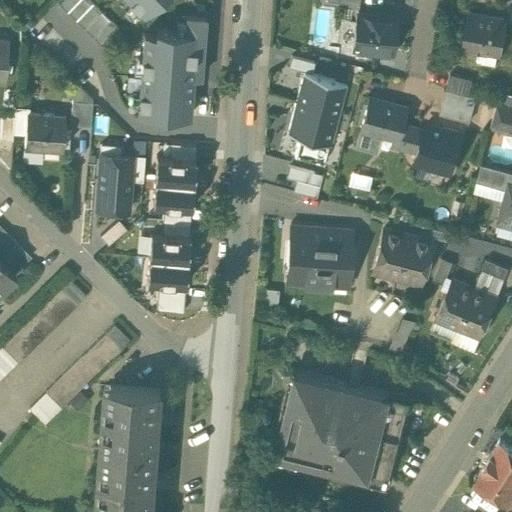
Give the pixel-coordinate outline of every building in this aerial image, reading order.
[(118,26),(90,0),(59,0),(58,2),(101,43),(118,26)] [(153,0),(133,0),(143,10),(153,0)] [(396,16),(356,11),(352,46),(391,51),(396,16)] [(507,18),(468,11),(462,46),(467,47),(467,48),(477,50),(478,48),(498,52),(501,53),(507,18)] [(139,110),(190,113),(192,73),(199,74),(203,16),(186,15),(185,29),(144,27),(139,110)] [(498,52),(478,48),(477,50),(476,60),(496,63),(498,52)] [(291,64),(313,69),(315,58),(294,54),(291,64)] [(346,81),(303,70),(287,132),(329,143),(346,81)] [(472,77),(450,72),(446,87),(468,93),(472,77)] [(468,93),(446,87),(440,112),(470,119),(476,95),(468,93)] [(406,105),(367,95),(359,127),(354,144),(375,150),(380,133),(391,136),(398,138),(402,122),(406,105)] [(511,102),(497,98),(491,122),(511,128),(511,102)] [(91,101),(71,99),(69,124),(89,125),(91,101)] [(28,107),(15,106),(13,130),(25,131),(26,112),(28,112),(28,107)] [(28,112),(26,112),(25,131),(24,145),(26,145),(26,143),(40,144),(39,146),(40,146),(62,148),(64,115),(28,112)] [(421,127),(402,122),(398,138),(391,136),(389,144),(415,151),(421,127)] [(460,131),(431,123),(430,129),(421,127),(415,151),(412,160),(450,170),(460,131)] [(170,140),(169,155),(193,157),(194,142),(170,140)] [(120,144),(101,142),(96,207),(128,210),(130,179),(142,180),(144,154),(119,152),(120,144)] [(40,144),(26,143),(26,145),(24,145),(23,157),(39,158),(40,146),(39,146),(40,144)] [(319,192),(322,168),(287,163),(288,156),(265,153),(262,172),(289,175),(287,188),(319,192)] [(156,154),(154,178),(193,181),(195,157),(193,157),(169,155),(156,154)] [(511,170),(482,163),(477,180),(508,188),(509,182),(511,183),(511,170)] [(193,181),(154,178),(152,202),(162,203),(188,205),(191,205),(193,181)] [(511,183),(509,182),(508,188),(499,221),(501,221),(502,215),(511,217),(511,183)] [(188,205),(162,203),(161,217),(187,219),(188,205)] [(162,218),(161,231),(187,233),(188,219),(162,218)] [(351,226),(290,221),(286,281),(347,285),(351,226)] [(430,238),(383,226),(372,269),(418,281),(430,238)] [(4,229),(0,233),(0,250),(13,238),(4,229)] [(150,231),(148,255),(187,258),(189,234),(187,233),(161,231),(150,231)] [(13,238),(0,250),(0,259),(4,263),(21,246),(13,238)] [(21,246),(4,263),(13,272),(30,255),(21,246)] [(187,258),(148,255),(146,279),(185,282),(187,258)] [(453,261),(441,256),(432,278),(444,283),(453,261)] [(509,267),(486,258),(482,269),(504,278),(509,267)] [(0,289),(15,275),(13,272),(4,263),(0,259),(0,289)] [(475,286),(453,277),(436,317),(458,326),(475,286)] [(497,295),(475,286),(458,326),(480,336),(497,295)] [(61,287),(2,345),(17,361),(18,361),(77,303),(61,287)] [(407,348),(413,316),(401,314),(395,345),(407,348)] [(105,332),(46,390),(62,406),(121,348),(105,332)] [(2,345),(0,346),(0,377),(17,361),(2,345)] [(407,398),(295,370),(276,449),(387,476),(407,398)] [(165,387),(104,383),(100,454),(161,457),(165,387)] [(62,406),(47,391),(30,407),(45,423),(62,406)] [(511,445),(500,438),(491,453),(491,452),(482,466),(473,481),(508,503),(509,503),(511,497),(511,445)] [(100,454),(95,511),(156,511),(161,457),(100,454)]
